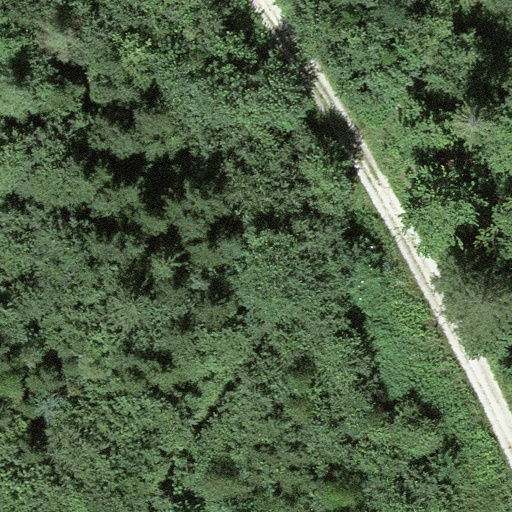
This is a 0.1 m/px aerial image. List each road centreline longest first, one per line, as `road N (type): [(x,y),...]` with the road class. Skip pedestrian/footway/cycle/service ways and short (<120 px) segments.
road 1 (track): [(80,511),(369,156),(462,0)]
road 2 (track): [(260,0),(447,277),(511,423)]
